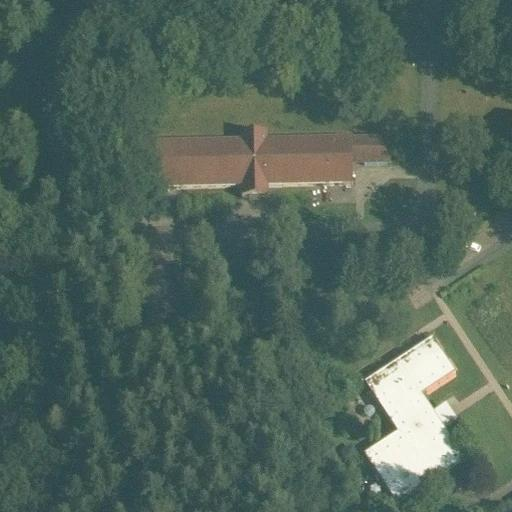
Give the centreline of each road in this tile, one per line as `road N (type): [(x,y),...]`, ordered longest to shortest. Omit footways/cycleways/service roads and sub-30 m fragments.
road 1 (residential): [(431,48),(298,43),(51,55)]
road 2 (track): [(124,511),(69,301),(57,270),(25,232)]
